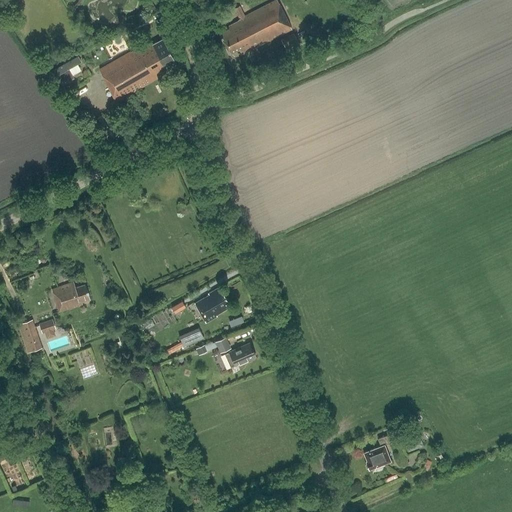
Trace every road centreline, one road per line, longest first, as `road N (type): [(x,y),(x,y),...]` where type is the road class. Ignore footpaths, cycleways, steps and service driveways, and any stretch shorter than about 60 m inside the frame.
road 1 (tertiary): [(341,511),(295,375),(215,197),(201,122)]
road 2 (unclassified): [(201,101),(247,91),(424,9)]
road 3 (unclassified): [(0,223),(201,122)]
